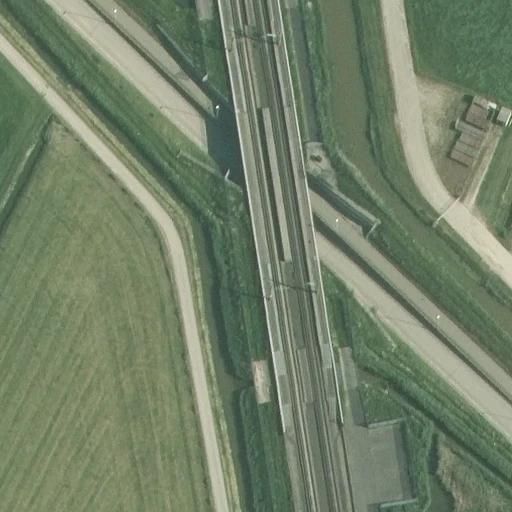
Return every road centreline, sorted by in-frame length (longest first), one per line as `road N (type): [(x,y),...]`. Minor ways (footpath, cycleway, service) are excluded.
road 1 (secondary): [(511,425),(65,0)]
road 2 (track): [(257,361),(239,232),(24,0)]
road 3 (track): [(339,329),(511,462)]
road 4 (unclassified): [(147,202),(0,44)]
